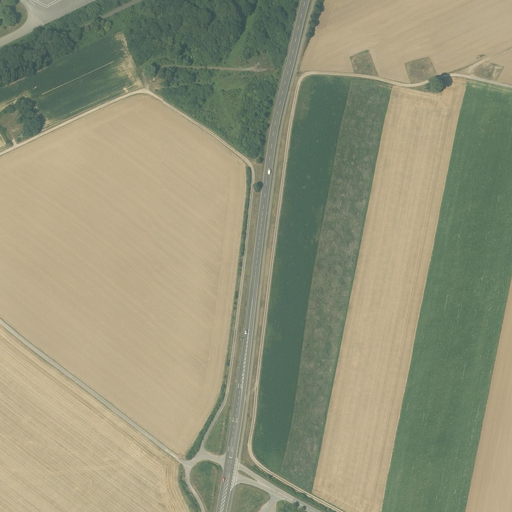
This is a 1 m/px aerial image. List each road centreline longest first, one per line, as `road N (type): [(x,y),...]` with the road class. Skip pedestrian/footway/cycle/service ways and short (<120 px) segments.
road 1 (track): [(327,511),(262,474),(250,453),(298,91),(310,75)]
road 2 (secondary): [(231,470),(274,149),(306,0)]
road 3 (track): [(143,91),(250,174),(255,191),(227,406),(204,464)]
road 4 (track): [(187,474),(0,332)]
road 5 (track): [(0,160),(143,91)]
road 6 (track): [(263,71),(160,67),(143,91)]
